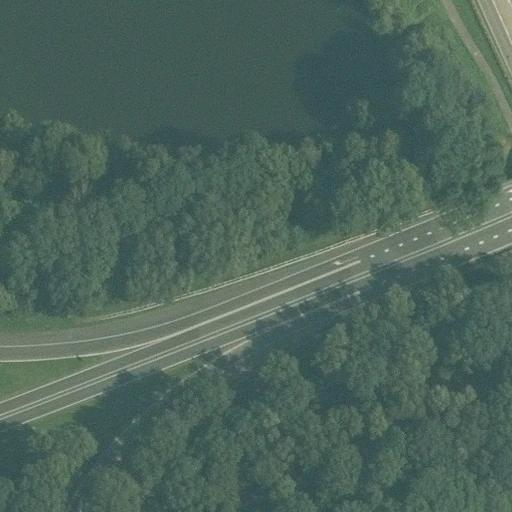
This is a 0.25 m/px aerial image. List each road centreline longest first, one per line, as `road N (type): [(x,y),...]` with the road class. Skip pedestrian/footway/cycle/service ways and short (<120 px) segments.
road 1 (primary): [(74,511),(121,442),(281,308)]
road 2 (primary): [(281,308),(511,214)]
road 3 (primary): [(0,416),(170,351)]
road 4 (primary): [(170,351),(0,354)]
